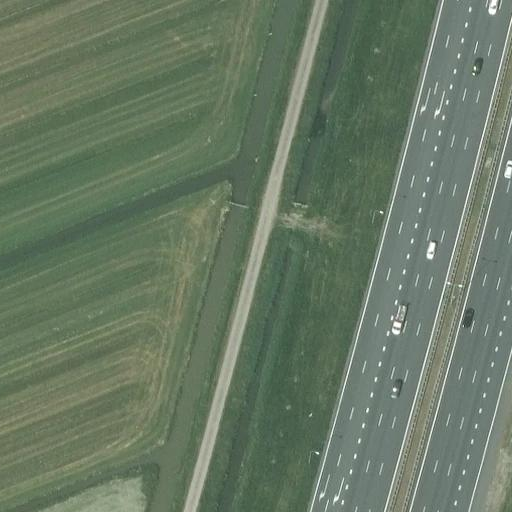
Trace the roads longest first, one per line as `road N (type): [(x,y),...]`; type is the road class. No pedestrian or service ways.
road 1 (motorway): [(483,0),(344,511)]
road 2 (unclassified): [(196,511),(328,0)]
road 3 (motorway): [(422,511),(511,168)]
